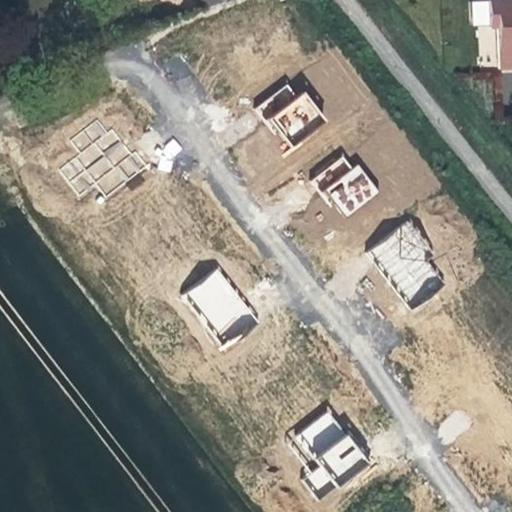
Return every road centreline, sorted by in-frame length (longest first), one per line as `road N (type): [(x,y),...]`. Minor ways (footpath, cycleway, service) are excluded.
road 1 (residential): [(465,511),(377,375),(156,86),(137,71),(76,82),(0,115)]
road 2 (residential): [(347,0),(511,210)]
